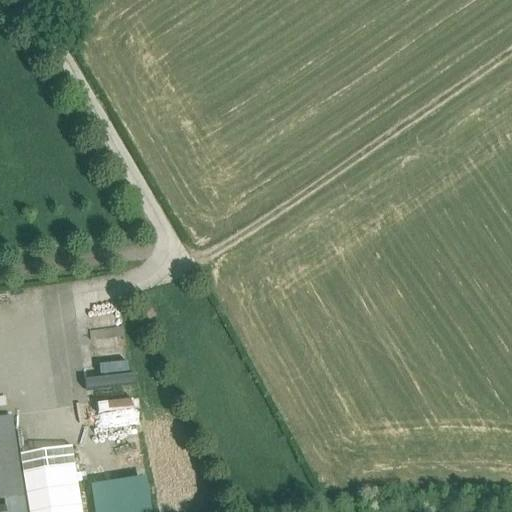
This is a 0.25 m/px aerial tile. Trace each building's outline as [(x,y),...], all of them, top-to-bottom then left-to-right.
[(126,310),(91,316),(92,326),(127,320),(126,310)] [(130,334),(97,336),(98,350),(82,351),(85,389),(134,385),(130,334)] [(111,412),(134,408),(133,400),(110,403),(111,412)] [(11,419),(0,420),(0,500),(3,500),(24,496),(11,419)] [(152,511),(147,477),(92,486),(95,511),(152,511)] [(26,511),(24,496),(3,500),(5,507),(5,511),(26,511)]
